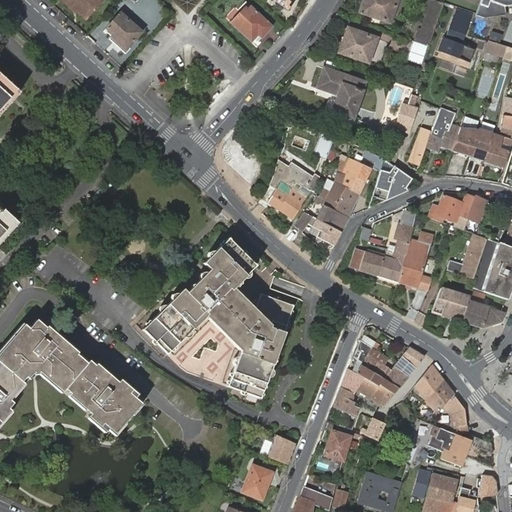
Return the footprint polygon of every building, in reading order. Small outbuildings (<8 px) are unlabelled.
[(70,0),(69,2),(85,18),(96,6),(88,0),(70,0)] [(170,0),(188,16),(201,0),(170,0)] [(274,0),(287,9),(293,0),(274,0)] [(360,12),(370,16),(381,20),(383,20),(390,22),(391,20),(392,16),(397,0),(363,0),(363,3),(362,5),(360,12)] [(419,29),(415,42),(429,46),(443,3),(433,0),(428,0),(425,11),(427,12),(421,30),(419,29)] [(511,5),(511,0),(480,0),(475,15),(483,18),(505,15),(504,6),(511,5)] [(261,38),(272,26),(250,6),(245,12),(243,9),(230,23),(252,43),(258,35),(261,38)] [(445,38),(461,44),(471,15),(455,9),(445,38)] [(120,13),(141,32),(143,30),(122,10),(120,13)] [(127,47),(141,32),(120,13),(106,28),(113,34),(109,39),(125,54),(130,49),(127,47)] [(339,52),(358,59),(368,62),(376,38),(347,28),(342,43),(339,52)] [(445,38),(441,37),(436,51),(457,59),(463,45),(461,44),(445,38)] [(511,48),(488,41),(484,53),(511,61),(511,48)] [(357,61),(358,59),(339,52),(342,43),(340,42),(336,53),(357,61)] [(325,69),(318,87),(339,95),(337,102),(333,112),(352,119),(353,119),(362,92),(365,83),(362,82),(359,81),(357,80),(340,74),(337,73),(334,72),(325,69)] [(0,108),(15,92),(0,78),(0,108)] [(449,87),(446,94),(455,97),(457,90),(449,87)] [(353,119),(356,120),(366,93),(362,92),(353,119)] [(511,99),(505,98),(502,115),(503,115),(511,116),(511,99)] [(333,112),(337,102),(335,102),(330,114),(351,121),(352,119),(333,112)] [(418,108),(408,105),(403,103),(394,128),(409,134),(412,124),(418,108)] [(440,146),(452,151),(458,135),(461,127),(451,124),(455,114),(447,111),(441,109),(438,115),(437,115),(434,122),(433,126),(430,131),(426,147),(438,152),(440,146)] [(511,116),(503,115),(501,128),(501,127),(501,133),(511,135),(511,116)] [(466,155),(470,157),(475,141),(478,132),(476,132),(478,125),(471,123),(466,121),(464,128),(461,127),(458,135),(452,151),(466,155)] [(419,166),(426,147),(430,131),(421,127),(408,162),(419,166)] [(475,141),(470,157),(483,161),(489,145),(491,137),(493,133),(479,129),(478,132),(475,141)] [(511,143),(511,139),(496,134),(493,133),(491,137),(489,145),(483,161),(503,168),(509,152),(511,143)] [(380,170),(384,159),(367,151),(364,156),(376,162),(373,168),(380,171),(380,170)] [(342,186),(349,159),(342,156),(337,173),(334,182),(335,182),(332,188),(329,193),(322,189),(318,197),(316,201),(323,205),(334,211),(346,187),(342,186)] [(334,211),(348,217),(359,194),(371,170),(349,159),(342,186),(346,187),(334,211)] [(288,166),(277,160),(274,173),(269,184),(276,188),(268,203),(292,220),(301,206),(300,206),(310,190),(314,192),(320,177),(315,174),(312,176),(291,162),(288,166)] [(412,179),(394,166),(389,173),(380,170),(380,171),(372,196),(386,201),(407,191),(406,188),(412,179)] [(432,205),(428,218),(436,221),(438,216),(456,223),(456,222),(463,225),(461,229),(463,230),(468,220),(464,218),(474,198),(466,195),(462,203),(443,195),(438,207),(432,205)] [(488,201),(475,196),(474,198),(464,218),(468,220),(478,224),(486,206),(488,201)] [(511,202),(497,197),(493,205),(489,204),(487,207),(491,209),(509,217),(511,218),(511,202)] [(323,205),(316,218),(341,232),(348,217),(334,211),(323,205)] [(400,221),(399,224),(406,225),(407,221),(415,223),(415,220),(417,214),(406,210),(406,208),(403,209),(400,221)] [(0,236),(12,223),(0,212),(0,236)] [(312,226),(316,218),(304,212),(294,226),(302,233),(308,223),(312,226)] [(502,244),(511,248),(511,218),(509,217),(497,243),(502,244)] [(334,245),(341,232),(316,218),(312,226),(322,231),(319,236),(319,237),(334,245)] [(384,257),(378,276),(397,282),(403,263),(409,243),(410,239),(414,228),(406,225),(399,224),(394,239),(398,240),(396,246),(393,257),(392,260),(384,257)] [(360,238),(368,241),(371,230),(363,227),(360,238)] [(403,263),(397,282),(417,288),(428,291),(432,278),(421,275),(424,267),(430,244),(433,235),(421,232),(419,241),(410,239),(409,243),(403,263)] [(460,275),(473,279),(486,239),(474,235),(472,240),(474,241),(464,269),(462,269),(461,268),(462,265),(449,261),(447,270),(454,272),(460,275)] [(260,399),(293,306),(260,294),(253,313),(231,290),(255,266),(227,238),(203,263),(209,270),(186,294),(182,290),(143,330),(167,354),(207,314),(241,348),(227,387),(260,399)] [(506,300),(511,284),(511,248),(502,244),(497,243),(490,240),(488,239),(475,280),(472,288),(506,300)] [(461,268),(462,269),(464,269),(474,241),(472,240),(471,240),(461,268)] [(386,249),(384,255),(393,257),(396,246),(388,244),(386,249)] [(358,271),(378,276),(384,257),(366,252),(364,251),(364,252),(355,250),(350,267),(359,269),(358,271)] [(431,313),(462,322),(468,300),(469,295),(441,286),(431,313)] [(505,313),(501,311),(496,310),(481,305),(484,295),(471,291),(469,295),(468,300),(462,322),(482,328),(501,322),(505,313)] [(77,353),(46,328),(36,320),(29,329),(25,326),(0,355),(0,420),(9,409),(8,408),(13,403),(11,401),(8,398),(22,382),(20,380),(24,375),(26,377),(35,367),(58,386),(60,384),(65,389),(70,394),(86,408),(85,409),(90,414),(90,415),(102,425),(104,422),(115,431),(138,404),(128,395),(131,392),(119,381),(118,382),(112,378),(111,379),(94,365),(89,360),(88,362),(85,364),(75,356),(77,353)] [(0,355),(25,326),(22,323),(0,349),(0,355)] [(48,325),(46,328),(77,353),(80,350),(48,325)] [(367,355),(372,348),(360,340),(356,350),(360,352),(357,360),(362,363),(367,355)] [(424,357),(408,347),(401,356),(393,366),(397,369),(405,359),(413,366),(411,369),(413,371),(415,368),(424,357)] [(376,350),(372,348),(367,355),(362,363),(361,365),(383,379),(391,369),(371,357),(376,350)] [(88,362),(77,353),(75,356),(85,364),(88,362)] [(97,363),(94,365),(111,379),(112,378),(113,376),(97,363)] [(383,379),(361,365),(356,374),(364,378),(378,387),(379,385),(394,394),(398,388),(383,379)] [(431,366),(416,384),(423,389),(420,392),(427,398),(433,403),(431,406),(438,412),(444,406),(452,417),(453,427),(467,425),(465,409),(454,395),(442,380),(431,366)] [(392,368),(391,369),(383,379),(398,388),(407,378),(392,368)] [(364,378),(356,374),(349,369),(348,369),(341,387),(354,394),(357,390),(364,378)] [(384,406),(394,394),(379,385),(378,387),(364,378),(357,390),(384,406)] [(25,385),(22,382),(8,398),(11,401),(25,385)] [(341,387),(333,406),(349,413),(356,416),(359,407),(352,404),(354,394),(341,387)] [(84,411),(85,409),(86,408),(70,394),(68,396),(84,411)] [(365,434),(376,440),(384,424),(372,419),(366,432),(363,431),(362,433),(365,434)] [(440,428),(434,425),(430,434),(433,435),(437,437),(440,428)] [(453,427),(454,433),(461,436),(462,432),(468,434),(467,425),(453,427)] [(461,466),(465,456),(471,440),(461,436),(454,433),(449,431),(440,428),(437,437),(433,435),(429,446),(440,451),(444,452),(451,455),(448,461),(461,466)] [(332,457),(343,461),(350,436),(332,431),(327,444),(324,455),(332,457)] [(461,436),(471,440),(476,442),(478,438),(468,434),(462,432),(461,436)] [(288,465),(296,444),(291,442),(275,434),(267,456),(288,465)] [(475,446),(492,453),(491,443),(490,443),(478,438),(476,442),(475,446)] [(365,446),(374,450),(377,442),(368,439),(365,446)] [(264,440),(258,454),(264,456),(269,442),(264,440)] [(441,459),(448,461),(451,455),(444,452),(441,459)] [(261,499),(271,473),(252,465),(242,491),(261,499)] [(423,497),(429,473),(420,470),(413,494),(423,497)] [(357,503),(386,511),(392,511),(402,482),(367,471),(357,503)] [(458,480),(432,473),(426,496),(433,498),(445,501),(442,511),(446,511),(449,511),(452,503),(458,480)] [(497,495),(495,481),(492,477),(482,475),(481,480),(478,479),(476,488),(479,488),(477,497),(477,498),(497,495)] [(478,511),(477,498),(477,497),(469,494),(470,490),(461,487),(461,488),(454,511),(478,511)] [(299,497),(292,511),(312,511),(314,503),(315,493),(303,488),(299,497)] [(333,506),(343,509),(348,493),(337,490),(333,506)] [(332,499),(315,493),(314,503),(329,510),(332,499)]
